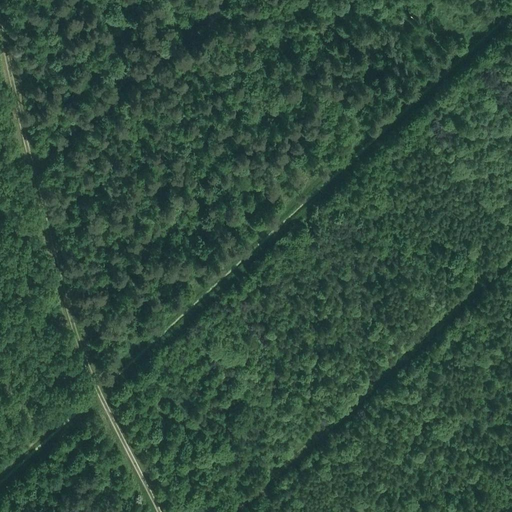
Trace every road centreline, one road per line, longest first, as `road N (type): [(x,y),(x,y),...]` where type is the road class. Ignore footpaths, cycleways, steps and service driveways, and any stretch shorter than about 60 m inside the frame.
road 1 (track): [(0,27),(32,181),(94,389),(158,511)]
road 2 (track): [(491,275),(231,511)]
road 3 (track): [(30,173),(222,0)]
